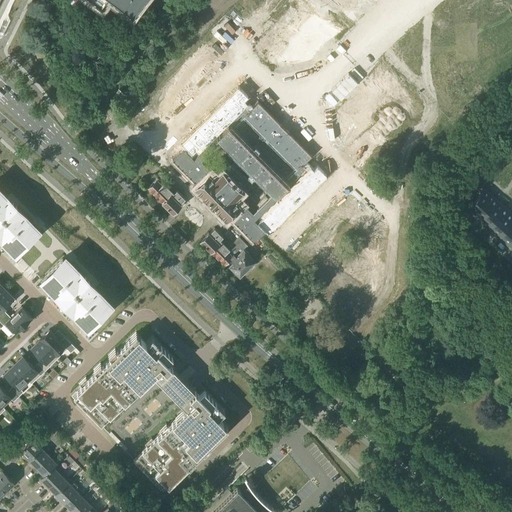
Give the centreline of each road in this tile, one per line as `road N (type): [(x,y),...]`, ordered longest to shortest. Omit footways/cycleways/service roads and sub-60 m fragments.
road 1 (residential): [(306,387),(405,269),(401,216),(349,167)]
road 2 (residential): [(511,3),(349,167)]
road 3 (secondary): [(462,511),(306,387)]
road 4 (residential): [(194,198),(154,154),(242,59)]
road 5 (secondary): [(129,223),(107,191),(0,89)]
road 6 (secondary): [(0,117),(129,223)]
road 7 (residential): [(242,59),(349,167)]
road 8 (residential): [(196,468),(247,419),(195,363)]
road 9 (residential): [(95,356),(54,397),(110,453)]
road 10 (residential): [(195,363),(146,314),(95,356)]
